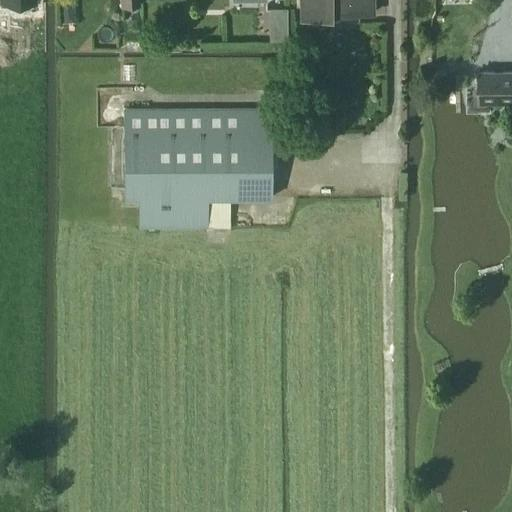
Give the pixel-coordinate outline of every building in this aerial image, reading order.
[(72,0),(60,1),(61,12),(73,11),(72,0)] [(300,0),(301,18),(332,18),(332,14),(373,14),(372,0),(300,0)] [(286,9),(269,9),(269,42),(286,42),(286,9)] [(511,102),(511,72),(478,73),(479,103),(511,102)] [(438,81),(432,75),(427,81),(433,86),(438,81)] [(270,109),(125,110),(125,200),(139,200),(139,227),(208,227),(207,200),(229,200),(270,200),(270,109)]
